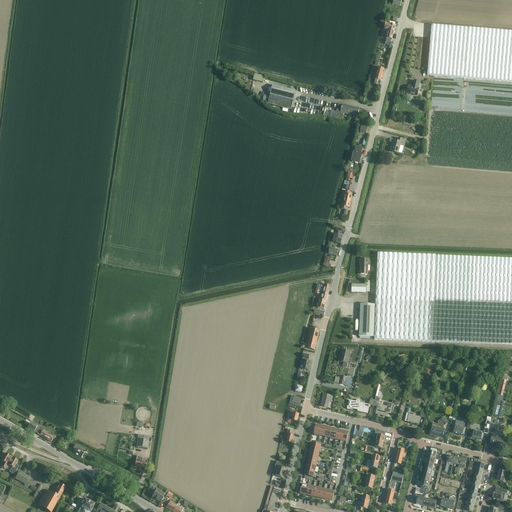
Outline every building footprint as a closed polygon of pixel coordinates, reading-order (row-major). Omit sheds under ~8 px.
[(395,26),(386,24),(384,29),(387,30),(386,34),(387,34),(385,42),(390,43),(391,40),(392,40),(395,26)] [(431,25),(427,75),(463,78),(467,28),(431,25)] [(463,78),(463,79),(511,82),(511,32),(467,28),(463,78)] [(380,82),(384,70),(378,68),(375,80),(374,84),(376,85),(377,81),(380,82)] [(254,74),(253,81),(263,83),(264,77),(254,74)] [(418,89),(420,82),(414,81),(412,87),(408,86),(406,93),(417,96),(419,89),(418,89)] [(270,95),(267,105),(291,110),(293,101),(296,91),(293,91),(272,85),(270,95)] [(338,105),(334,119),(342,121),(344,114),(357,117),(359,109),(342,105),(338,104),(338,105)] [(403,143),(404,140),(398,139),(397,142),(394,141),(391,152),(398,154),(401,143),(403,143)] [(361,155),(362,148),(356,146),(354,153),(351,161),(359,163),(361,155)] [(344,199),(351,201),(352,196),(350,195),(351,193),(349,192),(353,192),(354,187),(346,186),(344,194),(345,195),(344,199)] [(349,208),(351,201),(344,199),(342,206),(341,206),(340,210),(344,210),(343,216),(347,216),(348,211),(347,211),(348,208),(349,208)] [(341,244),(342,236),(334,234),(332,242),(341,244)] [(375,305),(374,339),(432,342),(472,344),(511,344),(511,259),(476,258),(435,256),(377,254),(376,284),(376,287),(376,296),(375,302),(375,305)] [(370,266),(370,263),(368,262),(368,260),(360,260),(360,264),(361,264),(360,274),(368,274),(368,266),(370,266)] [(369,293),(369,282),(366,281),(366,284),(364,284),(364,285),(351,285),(351,293),(366,293),(369,293)] [(316,290),(318,291),(319,291),(323,292),(323,293),(328,295),(330,286),(325,285),(325,286),(318,285),(316,290)] [(319,300),(317,308),(324,310),(326,301),(327,301),(327,297),(328,295),(323,293),(323,292),(319,291),(319,292),(319,294),(318,295),(320,295),(319,300)] [(360,305),(359,337),(374,338),(375,305),(360,305)] [(316,345),(317,341),(320,331),(312,329),(307,349),(315,351),(316,345)] [(350,365),(352,359),(348,359),(350,352),(342,350),(339,362),(347,364),(350,365)] [(308,360),(309,356),(303,354),(302,359),(302,363),(304,363),(302,370),(308,371),(310,362),(308,362),(308,360)] [(352,379),(347,378),(341,376),(340,379),(335,378),(334,383),(338,384),(343,386),(348,387),(350,387),(352,379)] [(331,403),(333,397),(323,395),(320,407),(328,408),(329,403),(331,403)] [(291,396),(289,402),(293,403),(296,403),(299,404),(300,398),(293,397),(291,396)] [(375,401),(374,406),(377,407),(375,415),(377,416),(377,417),(379,418),(380,416),(387,418),(388,415),(390,415),(391,411),(393,404),(388,403),(387,407),(378,405),(379,402),(380,399),(375,398),(375,401)] [(374,406),(375,401),(370,400),(369,405),(360,403),(360,402),(359,401),(357,400),(356,401),(356,402),(346,400),(349,401),(347,409),(350,410),(350,408),(358,410),(357,412),(360,412),(367,414),(369,405),(374,406)] [(496,400),(492,416),(500,418),(504,402),(496,400)] [(406,414),(404,422),(419,425),(420,418),(424,419),(426,413),(426,411),(422,410),(421,412),(420,417),(415,416),(412,415),(409,415),(411,409),(408,408),(406,414)] [(288,420),(287,423),(292,424),(293,421),(296,422),(297,422),(299,415),(299,414),(294,413),(294,412),(290,411),(289,413),(291,414),(289,420),(288,420)] [(443,429),(444,427),(444,426),(447,423),(443,418),(437,423),(438,424),(437,427),(432,426),(431,427),(430,435),(437,437),(437,436),(442,437),(444,429),(443,429)] [(472,430),(471,439),(482,441),(484,434),(487,435),(490,424),(491,419),(487,418),(484,431),(481,432),(472,430)] [(40,429),(37,427),(30,423),(26,429),(33,433),(34,433),(37,434),(40,429)] [(461,424),(457,423),(457,424),(456,424),(455,426),(454,426),(452,435),(464,437),(465,430),(466,428),(465,428),(465,427),(464,427),(463,428),(462,428),(463,425),(461,425),(461,424)] [(490,424),(487,435),(488,435),(492,436),(490,443),(490,444),(494,445),(494,447),(500,448),(501,446),(503,446),(504,446),(505,439),(504,439),(504,438),(505,433),(496,431),(496,428),(497,425),(490,424)] [(319,436),(322,427),(316,425),(315,431),(314,431),(313,434),(314,434),(314,435),(314,436),(319,437),(320,436),(319,436)] [(49,435),(43,432),(44,429),(41,428),(40,429),(37,434),(47,441),(49,438),(48,437),(49,435)] [(375,431),(373,440),(374,441),(376,441),(383,443),(385,437),(384,436),(385,433),(375,431)] [(49,438),(47,441),(51,443),(53,439),(54,440),(56,437),(50,433),(49,435),(48,437),(49,438)] [(137,439),(136,447),(147,449),(148,441),(137,439)] [(83,454),(85,451),(75,445),(73,449),(75,450),(73,455),(80,459),(83,454)] [(3,463),(0,468),(4,470),(9,462),(8,461),(10,457),(5,454),(5,453),(3,452),(0,457),(2,459),(1,461),(3,463)] [(429,452),(428,458),(435,459),(440,461),(441,457),(436,456),(436,453),(432,452),(429,452)] [(372,455),(371,461),(379,463),(380,457),(372,455)] [(453,464),(454,458),(448,456),(446,465),(444,465),(442,472),(447,473),(448,466),(449,466),(452,466),(453,464)] [(143,469),(145,460),(142,459),(143,458),(137,457),(134,466),(143,469)] [(12,459),(8,465),(11,467),(12,467),(9,472),(14,475),(14,474),(19,466),(18,466),(16,465),(18,461),(12,459)] [(367,461),(366,467),(369,468),(377,470),(378,463),(379,463),(371,461),(367,460),(367,461)] [(476,470),(483,471),(484,465),(477,463),(477,467),(472,466),(473,462),(469,461),(468,468),(470,468),(476,470)] [(275,466),(272,476),(276,477),(283,479),(286,469),(283,468),(284,464),(277,462),(276,462),(275,466)] [(481,477),(483,471),(476,470),(470,468),(468,468),(467,470),(473,471),(475,472),(474,476),(481,477)] [(511,473),(511,470),(506,469),(505,472),(499,470),(497,481),(503,482),(506,472),(511,473)] [(27,487),(30,481),(28,480),(29,477),(19,472),(15,479),(25,485),(24,486),(27,487)] [(392,477),(391,481),(396,482),(402,484),(404,475),(398,474),(397,478),(392,477)] [(366,482),(373,484),(375,477),(368,475),(366,482)] [(308,486),(308,485),(302,484),(302,485),(301,485),(300,488),(301,488),(300,494),(306,495),(308,486)] [(47,511),(51,511),(65,488),(59,485),(54,495),(46,490),(37,506),(45,511),(47,511)] [(267,498),(266,501),(270,502),(275,503),(277,504),(281,490),(274,487),(274,488),(271,487),(267,498)] [(506,494),(507,491),(496,488),(494,494),(493,494),(492,498),(497,500),(496,501),(500,502),(503,503),(505,494),(506,494)] [(155,492),(148,489),(146,492),(153,496),(151,498),(160,503),(165,496),(156,490),(155,492)] [(475,501),(477,495),(464,492),(463,494),(470,496),(469,499),(475,501)] [(422,506),(424,499),(425,496),(418,495),(416,505),(422,506)] [(361,502),(369,504),(370,497),(363,496),(361,502)] [(90,511),(94,504),(84,499),(77,511),(90,511)] [(428,508),(430,500),(424,499),(422,506),(428,508)] [(446,508),(449,499),(446,499),(446,500),(442,499),(440,506),(446,508)] [(449,499),(446,508),(453,509),(454,502),(451,501),(451,500),(449,499)] [(430,500),(428,508),(435,509),(436,502),(430,500)] [(171,511),(172,511),(176,505),(170,501),(166,508),(171,511)] [(270,502),(266,511),(272,511),(274,509),(275,504),(275,503),(270,502)] [(367,510),(369,504),(361,502),(359,511),(362,511),(363,509),(367,510)] [(472,511),(474,507),(467,505),(465,504),(457,503),(456,509),(460,510),(461,506),(467,508),(466,511),(468,511),(472,511)]
